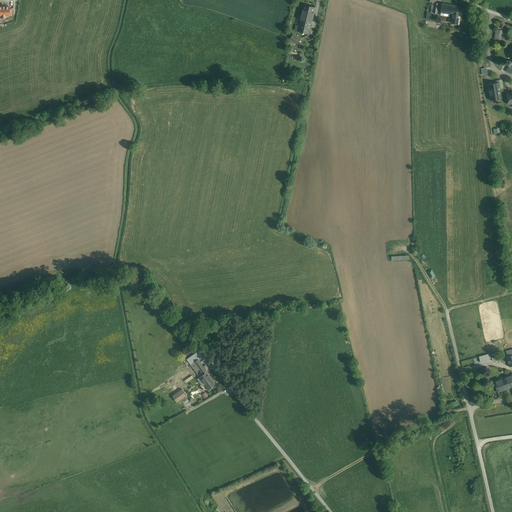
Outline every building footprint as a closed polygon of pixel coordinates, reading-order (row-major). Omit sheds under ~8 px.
[(463,6),(443,3),(442,12),(453,14),(462,15),(463,6)] [(310,34),(316,8),(304,5),(298,31),(310,34)] [(8,6),(0,6),(0,16),(8,16),(8,6)] [(460,24),(462,15),(453,14),(452,23),(460,24)] [(301,38),(293,34),(290,40),(298,44),(301,38)] [(498,82),(488,84),(490,101),(501,99),(498,82)] [(187,359),(191,365),(198,359),(202,356),(199,351),(187,359)] [(489,354),(479,357),(480,363),(490,361),(489,354)] [(198,359),(191,365),(193,368),(200,377),(207,371),(198,359)] [(207,371),(200,377),(199,377),(208,388),(215,383),(207,371)] [(511,374),(494,381),(498,392),(511,387),(511,374)] [(182,389),(172,396),(176,401),(186,394),(182,389)]
